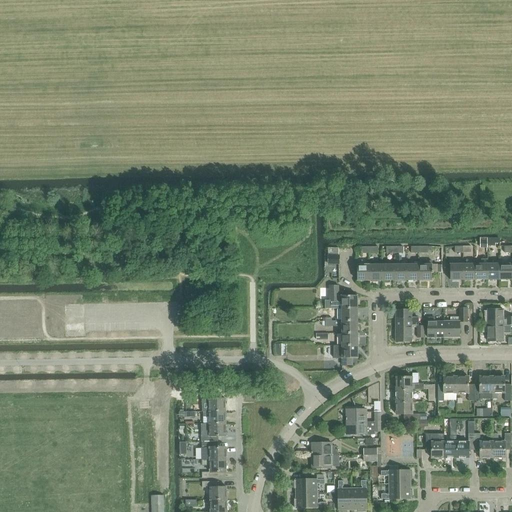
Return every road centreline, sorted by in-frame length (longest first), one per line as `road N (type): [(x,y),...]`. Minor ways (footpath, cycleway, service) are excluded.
road 1 (unclassified): [(320,399),(291,370),(261,360),(0,362)]
road 2 (residential): [(511,297),(376,297),(380,362)]
road 3 (residential): [(380,362),(511,353)]
road 4 (residential): [(253,507),(280,445),(320,399)]
